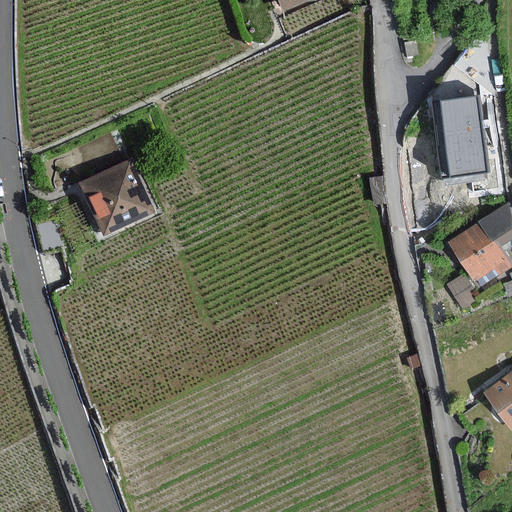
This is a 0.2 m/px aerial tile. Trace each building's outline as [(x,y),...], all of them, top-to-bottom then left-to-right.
[(435,117),(443,178),(484,172),(476,111),(472,111),(469,94),(437,99),(440,116),(435,117)] [(127,163),(78,186),(103,236),(151,213),(127,163)] [(511,237),(511,223),(507,205),(453,241),(478,279),(497,266),(502,274),(511,267),(511,262),(500,246),(511,237)] [(477,297),(464,276),(452,284),(465,304),(477,297)] [(511,373),(487,392),(511,425),(511,373)]
